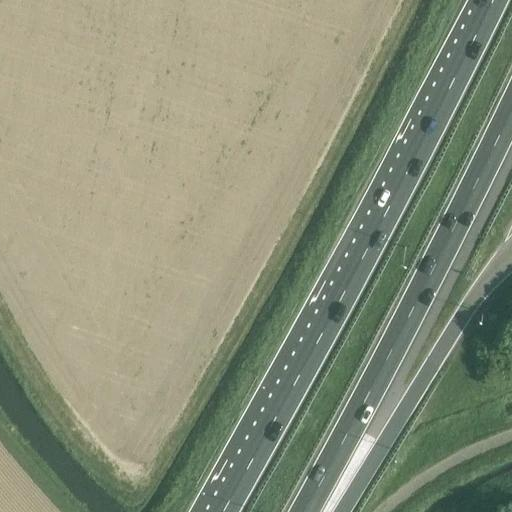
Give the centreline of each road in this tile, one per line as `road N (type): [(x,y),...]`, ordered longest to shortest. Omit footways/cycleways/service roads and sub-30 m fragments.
road 1 (motorway): [(490,0),(371,245),(222,511)]
road 2 (motorway): [(303,511),(511,108)]
road 3 (motorway): [(345,511),(506,256)]
